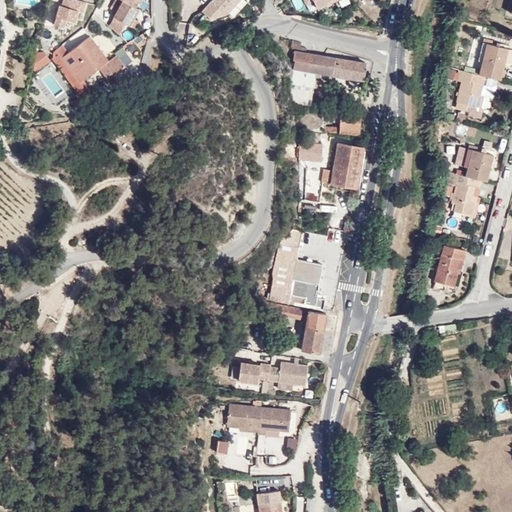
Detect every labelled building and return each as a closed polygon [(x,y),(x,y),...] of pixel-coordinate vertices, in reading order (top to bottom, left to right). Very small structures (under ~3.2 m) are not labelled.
[(80,0),(55,0),(52,13),(60,16),(63,8),(72,10),(75,0),(76,0),(80,1),(80,0)] [(119,0),(120,0),(116,8),(137,19),(141,13),(136,10),(140,0),(119,0)] [(207,0),(201,7),(210,15),(220,3),(227,10),(236,0),(207,0)] [(220,3),(210,15),(211,16),(227,10),(220,3)] [(96,35),(89,25),(60,46),(78,71),(97,57),(99,60),(108,53),(106,50),(96,35)] [(227,36),(231,35),(228,26),(227,25),(214,31),(215,32),(219,41),(227,36)] [(78,71),(60,46),(67,41),(60,32),(51,40),(51,47),(72,79),(86,77),(81,69),(78,71)] [(111,65),(123,56),(117,48),(125,42),(121,36),(112,42),(114,44),(106,50),(108,53),(99,60),(105,69),(111,65)] [(39,39),(33,39),(28,56),(30,59),(45,48),(39,39)] [(297,41),(288,39),(281,39),(279,49),(282,50),(281,61),(285,62),(286,69),(294,70),(289,101),(307,104),(311,72),(365,79),(368,63),(304,56),(303,52),(297,50),(297,41)] [(504,64),(508,49),(499,46),(500,43),(495,42),(495,45),(483,42),(478,61),(482,62),(480,70),(479,74),(485,76),(500,80),(504,64)] [(42,51),(28,62),(36,72),(50,61),(42,51)] [(111,65),(105,69),(104,70),(107,75),(115,70),(111,65)] [(479,74),(480,70),(465,66),(464,71),(479,74)] [(480,95),(485,76),(479,74),(464,71),(459,70),(458,72),(459,73),(457,80),(461,81),(456,102),(457,102),(455,108),(461,109),(466,111),(466,115),(481,118),(482,112),(478,110),(478,107),(481,108),(484,96),(480,95)] [(92,93),(89,76),(86,77),(72,79),(74,89),(70,89),(71,97),(92,93)] [(364,87),(334,81),(329,104),(359,109),(364,87)] [(486,97),(484,96),(481,108),(478,107),(478,110),(482,112),(486,97)] [(466,115),(466,111),(461,109),(460,112),(458,111),(456,120),(464,122),(466,115)] [(337,160),(355,163),(361,123),(346,120),(346,119),(328,115),(326,128),(306,128),(297,175),(317,178),(321,158),(337,160)] [(500,124),(491,122),(489,129),(498,132),(500,124)] [(466,156),(469,139),(465,138),(460,155),(466,156)] [(478,170),(485,172),(492,145),(469,139),(466,156),(464,166),(478,170)] [(475,178),(478,170),(464,166),(462,172),(453,171),(449,190),(455,192),(453,200),(470,203),(473,189),(469,188),(472,177),(475,178)] [(303,231),(282,227),(273,271),(273,277),(318,287),(322,264),(298,258),(303,231)] [(459,258),(464,240),(440,233),(430,269),(450,275),(455,256),(459,258)] [(318,287),(273,277),(270,301),(323,312),(325,300),(316,298),(318,287)] [(317,352),(325,313),(308,310),(300,348),(317,352)] [(261,379),(271,381),(273,368),(273,365),(263,364),(263,365),(244,363),(241,381),(260,384),(261,379)] [(273,368),(271,381),(280,382),(295,385),(308,387),(311,367),(284,363),(282,369),(273,368)] [(295,385),(280,382),(279,389),(294,391),(295,385)] [(291,411),(230,404),(228,426),(242,427),(242,432),(265,434),(266,429),(288,432),(291,411)] [(227,455),(226,442),(218,442),(218,455),(227,455)] [(268,464),(276,465),(277,457),(269,456),(268,464)] [(283,511),(281,490),(259,493),(261,511),(283,511)]
